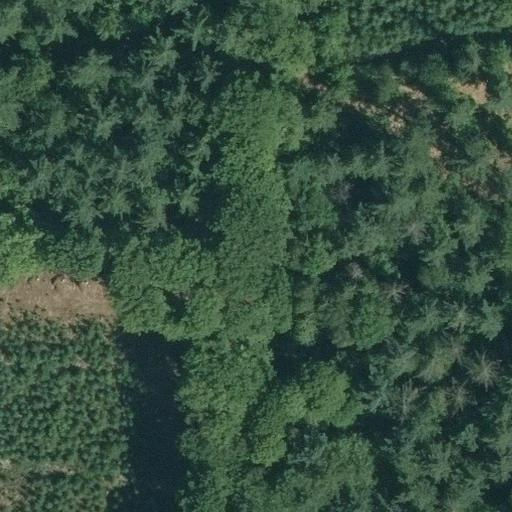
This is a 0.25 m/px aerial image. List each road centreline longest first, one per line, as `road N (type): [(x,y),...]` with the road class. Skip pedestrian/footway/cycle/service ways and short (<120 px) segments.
road 1 (track): [(231,511),(301,0)]
road 2 (track): [(0,240),(264,256)]
road 3 (track): [(293,57),(511,25)]
